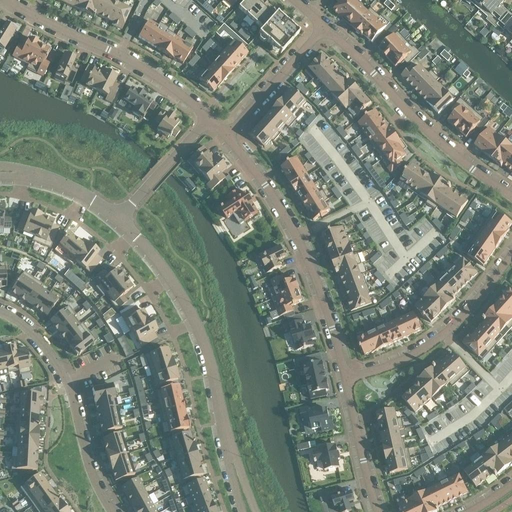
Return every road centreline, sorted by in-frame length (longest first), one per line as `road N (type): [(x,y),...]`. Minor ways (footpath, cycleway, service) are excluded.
road 1 (residential): [(227,137),(296,235),(346,378)]
road 2 (residential): [(117,219),(184,304),(208,358),(228,450)]
road 3 (residential): [(511,197),(441,144),(322,27)]
road 4 (residential): [(0,312),(44,347),(66,383),(90,474),(111,511)]
road 5 (residential): [(8,0),(149,70),(207,119)]
road 6 (residential): [(511,254),(443,333),(395,363),(346,378)]
road 7 (residential): [(322,27),(227,137)]
road 8 (residential): [(346,378),(378,511)]
road 9 (residential): [(207,119),(117,219)]
